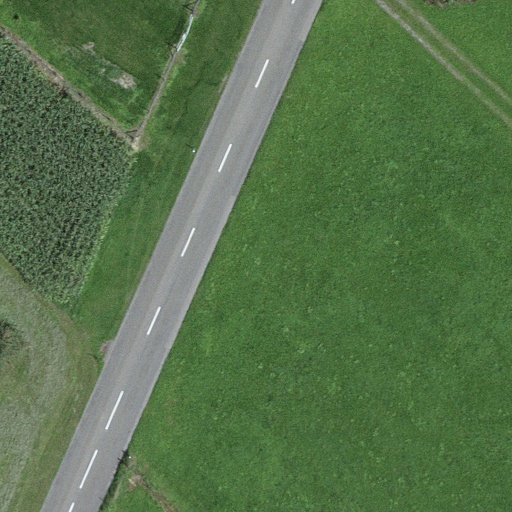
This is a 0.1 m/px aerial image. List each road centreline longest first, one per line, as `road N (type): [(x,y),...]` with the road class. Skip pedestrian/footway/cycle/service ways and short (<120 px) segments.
road 1 (tertiary): [(71,511),(293,0)]
road 2 (track): [(387,0),(511,119)]
